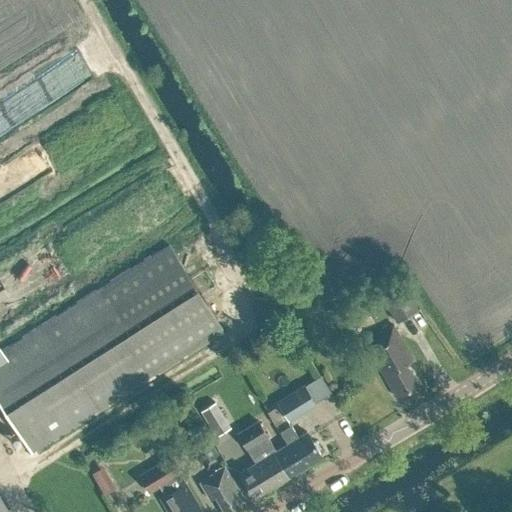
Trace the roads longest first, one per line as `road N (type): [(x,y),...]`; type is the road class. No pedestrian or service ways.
road 1 (track): [(88,0),(220,224),(231,346),(11,479),(29,511)]
road 2 (tertiary): [(265,511),(511,360)]
